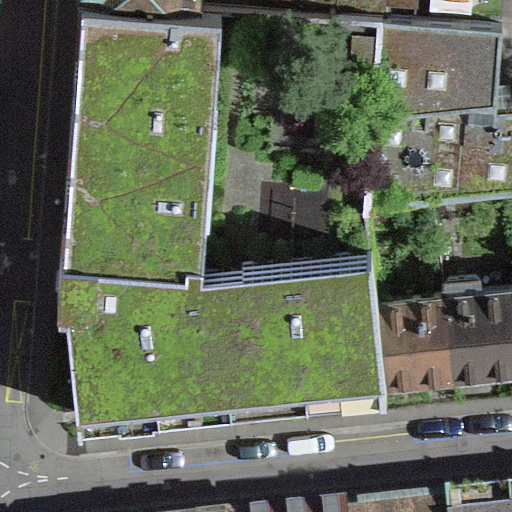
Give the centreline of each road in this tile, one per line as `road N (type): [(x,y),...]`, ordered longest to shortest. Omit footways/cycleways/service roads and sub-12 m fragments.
road 1 (residential): [(0,490),(511,436)]
road 2 (residential): [(22,0),(0,262)]
